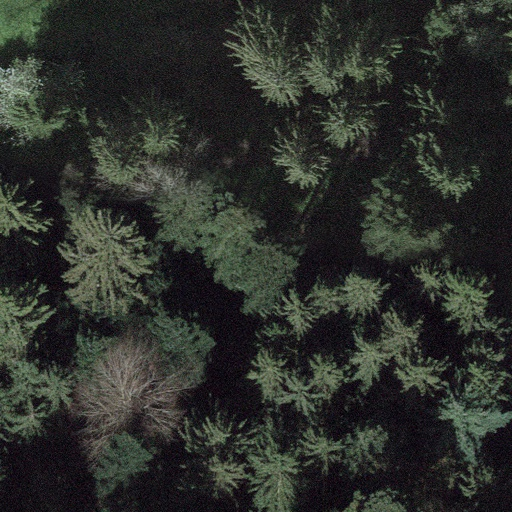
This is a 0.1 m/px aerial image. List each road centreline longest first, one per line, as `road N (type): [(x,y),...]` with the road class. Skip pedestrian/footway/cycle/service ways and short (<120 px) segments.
road 1 (track): [(0,174),(146,172),(511,251)]
road 2 (track): [(146,172),(511,144)]
